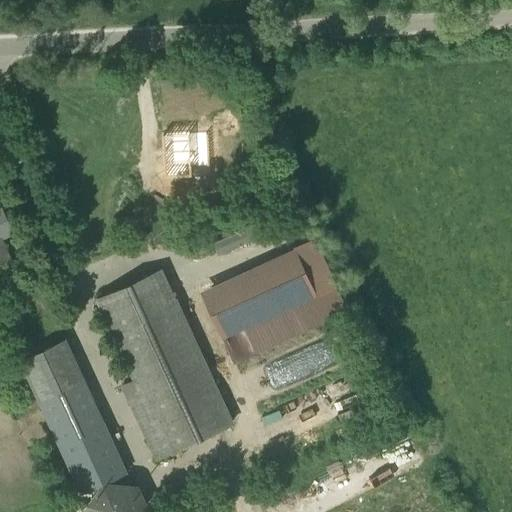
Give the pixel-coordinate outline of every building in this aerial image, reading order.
[(164,131),(164,173),(195,173),(195,164),(209,164),(209,133),(191,133),(191,131),(164,131)] [(217,250),(249,239),(245,229),(214,240),(217,250)] [(0,269),(13,264),(0,235),(0,269)] [(315,236),(197,285),(229,361),(347,311),(315,236)] [(167,277),(162,267),(96,297),(167,453),(234,422),(176,297),(186,293),(177,272),(167,277)] [(119,476),(127,472),(66,337),(18,359),(80,494),(88,490),(119,476)] [(311,423),(357,406),(348,382),(302,399),(311,423)] [(92,493),(88,499),(93,511),(139,511),(126,482),(119,481),(119,476),(88,490),(92,493)]
